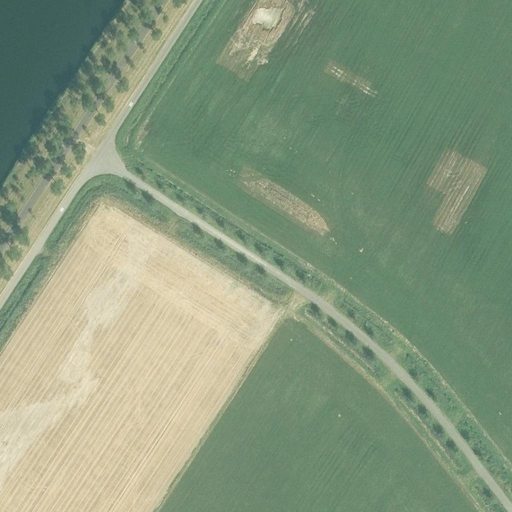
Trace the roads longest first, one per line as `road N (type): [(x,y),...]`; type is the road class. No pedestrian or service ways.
road 1 (unclassified): [(511,506),(373,334),(99,156)]
road 2 (unclassified): [(99,156),(200,0)]
road 3 (unclassified): [(0,305),(99,156)]
